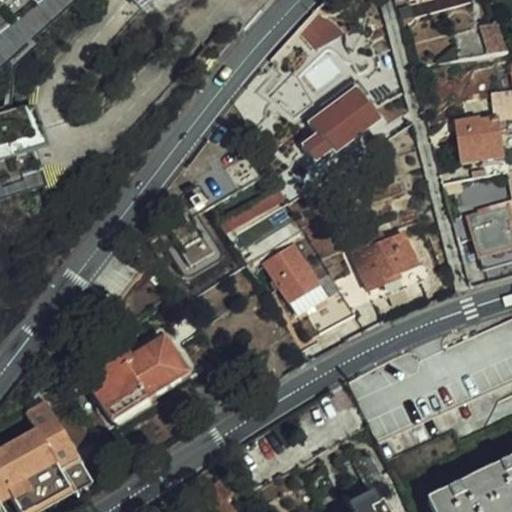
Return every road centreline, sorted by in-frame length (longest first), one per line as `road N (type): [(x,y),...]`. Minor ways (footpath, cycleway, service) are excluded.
road 1 (tertiary): [(0,374),(202,108),(299,0)]
road 2 (tertiary): [(511,296),(468,307),(346,362),(110,511)]
